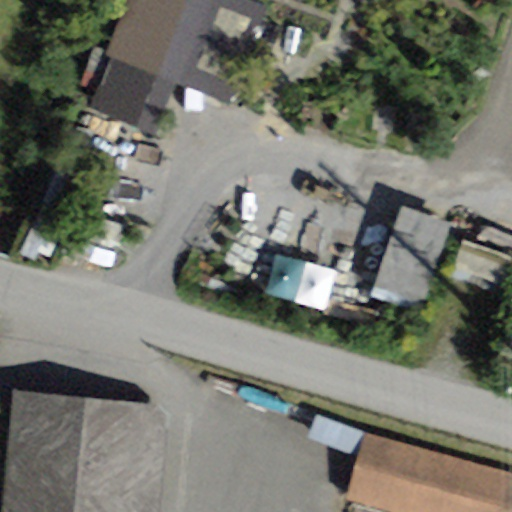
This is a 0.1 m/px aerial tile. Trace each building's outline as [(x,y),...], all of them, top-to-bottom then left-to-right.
[(229,103),(266,6),(251,0),(126,0),(105,57),(229,103)] [(424,307),(452,223),(400,205),(372,290),(424,307)] [(505,284),(511,264),(511,257),(463,240),(454,266),(505,284)] [(135,511),(144,422),(24,410),(13,511),(135,511)] [(387,511),(511,511),(511,473),(364,431),(344,500),(387,511)]
